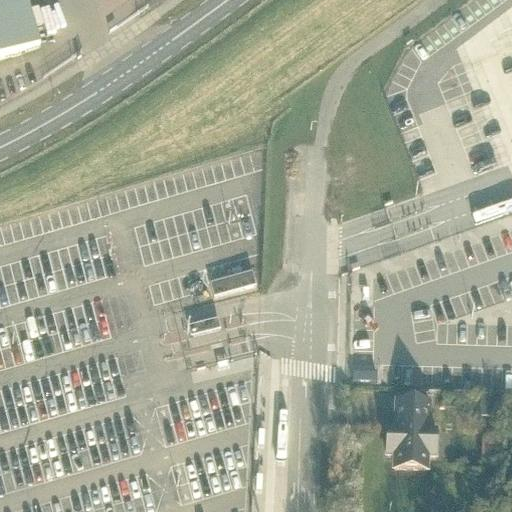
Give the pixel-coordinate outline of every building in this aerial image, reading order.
[(0,0),(0,63),(40,51),(23,0),(0,0)] [(258,256),(245,260),(248,269),(260,265),(258,256)] [(214,300),(256,289),(252,275),(210,286),(214,300)] [(191,341),(220,333),(217,322),(188,330),(191,341)] [(428,433),(429,407),(395,406),(394,432),(386,432),(386,458),(394,459),(393,473),(426,474),(427,460),(435,460),(436,433),(428,433)] [(481,445),(480,465),(494,465),(495,446),(481,445)]
